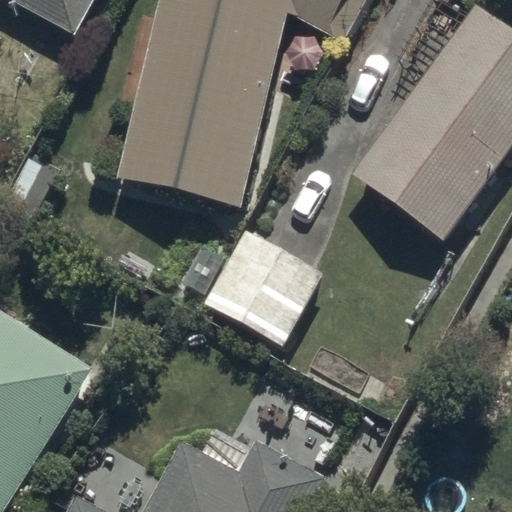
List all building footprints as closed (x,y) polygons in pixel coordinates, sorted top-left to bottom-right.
[(17,0),(75,32),(93,0),(17,0)] [(166,0),(127,178),(248,206),(292,10),(348,40),(369,0),(166,0)] [(360,172),(451,239),(511,156),(511,21),(486,3),(360,172)] [(214,299),(292,343),(333,271),(256,227),(214,299)] [(0,511),(4,511),(97,365),(0,304),(0,511)] [(73,511),(313,511),(333,473),(264,439),(249,471),(186,440),(150,511),(135,511),(86,488),(73,511)]
